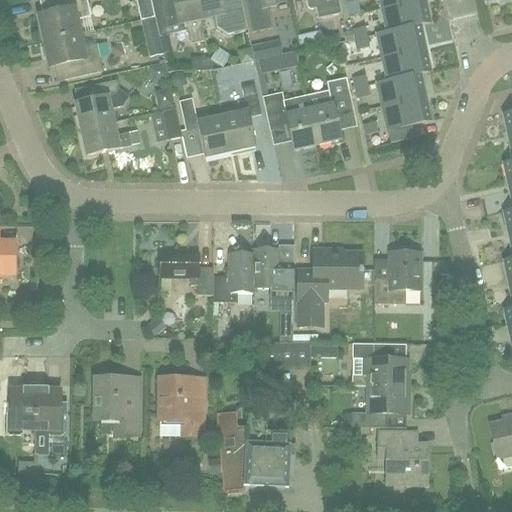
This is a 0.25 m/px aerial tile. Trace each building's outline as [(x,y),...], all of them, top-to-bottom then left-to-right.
[(44,42),(80,35),(77,21),(90,18),(85,0),(48,0),(47,0),(50,15),(39,17),(44,42)] [(162,56),(153,18),(154,18),(150,0),(135,0),(149,59),(162,56)] [(155,22),(159,38),(188,32),(191,45),(205,42),(195,0),(172,0),(173,6),(166,7),(168,18),(155,22)] [(240,0),(195,0),(205,42),(201,22),(215,19),(217,29),(228,36),(247,31),(245,20),(244,20),(240,0)] [(275,2),(282,0),(245,0),(253,35),(273,30),(268,10),(277,8),(275,2)] [(305,0),(308,9),(311,11),(316,10),(318,21),(342,15),(339,0),(305,0)] [(423,0),(378,0),(381,11),(424,1),(423,0)] [(424,1),(381,11),(386,34),(376,36),(429,24),(424,1)] [(429,24),(376,36),(381,59),(424,49),(418,27),(429,24)] [(356,51),(369,48),(365,28),(351,31),(356,51)] [(64,81),(102,73),(96,45),(81,40),(80,35),(44,42),(50,68),(61,66),(64,81)] [(251,47),(255,62),(282,56),(279,42),(251,47)] [(424,49),(381,59),(386,82),(429,73),(424,49)] [(429,73),(386,82),(376,85),(381,108),(424,98),(418,76),(429,73)] [(356,100),(369,97),(365,76),(352,80),(356,100)] [(328,92),(305,98),(316,146),(340,140),(334,114),(353,110),(346,79),(326,84),(328,92)] [(122,107),(129,97),(119,91),(117,82),(92,87),(95,100),(74,105),(80,131),(114,123),(110,110),(122,107)] [(248,119),(261,116),(254,86),(242,89),(247,111),(221,117),(229,155),(255,149),(248,119)] [(316,146),(305,98),(283,103),(281,95),(262,99),(268,129),(286,125),(293,151),(316,146)] [(424,98),(381,108),(387,132),(429,122),(424,98)] [(229,155),(221,117),(196,123),(191,100),(179,103),(185,133),(197,130),(204,161),(229,155)] [(168,142),(181,139),(175,110),(162,113),(168,142)] [(508,138),(511,136),(511,112),(502,115),(508,138)] [(114,123),(80,131),(86,157),(131,147),(128,133),(116,135),(114,123)] [(364,137),(377,134),(375,123),(361,126),(364,137)] [(511,160),(503,163),(508,186),(511,185),(511,160)] [(511,210),(503,212),(509,235),(511,234),(511,210)] [(0,275),(13,276),(13,244),(0,243),(0,275)] [(236,294),(252,295),(253,250),(251,250),(251,257),(228,257),(228,269),(223,269),(223,278),(212,278),(212,296),(212,304),(236,304),(236,294)] [(253,250),(252,295),(254,295),(254,290),(269,290),(269,300),(292,300),(293,275),(282,275),(282,265),(278,265),(278,250),(253,250)] [(361,289),(361,256),(329,256),(329,252),(312,252),(312,273),(297,273),(297,303),(297,328),(313,328),(323,328),(324,303),(325,303),(325,289),(361,289)] [(373,282),(373,307),(405,306),(405,293),(420,293),(420,253),(389,253),(390,283),(373,282)] [(212,296),(212,278),(212,269),(198,269),(198,255),(158,255),(158,280),(189,280),(189,287),(196,287),(196,296),(212,296)] [(511,259),(503,261),(509,285),(511,284),(511,259)] [(511,308),(503,311),(509,335),(511,334),(511,308)] [(419,313),(381,313),(381,333),(419,333),(419,313)] [(261,372),(310,372),(310,345),(261,345),(261,372)] [(351,388),(366,388),(409,389),(409,384),(406,384),(406,361),(385,361),(385,346),(351,346),(351,361),(353,361),(353,377),(351,377),(351,388)] [(137,438),(137,380),(94,380),(93,424),(98,424),(98,421),(115,421),(115,438),(137,438)] [(159,439),(180,439),(203,439),(203,380),(158,380),(158,424),(159,424),(159,439)] [(21,445),(35,445),(35,391),(23,391),(23,387),(11,386),(11,404),(8,404),(8,415),(6,415),(6,436),(21,436),(21,445)] [(35,391),(35,445),(47,445),(47,436),(64,437),(64,417),(61,417),(63,406),(59,406),(59,387),(47,386),(47,392),(35,391)] [(351,430),(357,430),(385,430),(385,416),(406,416),(406,394),(409,394),(409,389),(366,388),(366,416),(351,416),(351,430)] [(254,416),(248,415),(246,429),(237,428),(236,414),(216,416),(224,495),(227,495),(227,497),(242,496),(242,494),(245,493),(244,488),(288,490),(290,457),(295,457),(295,446),(290,445),(291,434),(267,433),(264,422),(254,416)] [(511,415),(501,418),(501,422),(488,425),(495,460),(511,456),(511,415)] [(427,488),(427,447),(409,447),(409,434),(377,434),(377,461),(386,461),(386,488),(427,488)]
